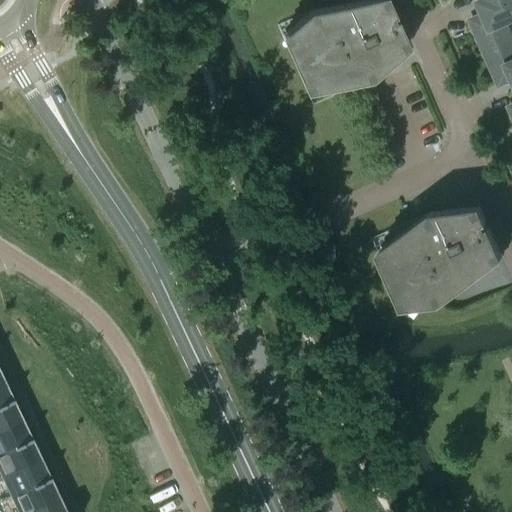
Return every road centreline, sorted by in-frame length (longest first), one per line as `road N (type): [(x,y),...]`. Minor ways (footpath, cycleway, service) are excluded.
road 1 (secondary): [(271,511),(83,157)]
road 2 (residential): [(215,268),(90,0)]
road 3 (residential): [(464,153),(215,268)]
road 4 (residential): [(329,511),(215,268)]
road 5 (residential): [(464,153),(398,0)]
road 6 (secondary): [(83,157),(18,16)]
road 7 (secondary): [(0,39),(83,157)]
